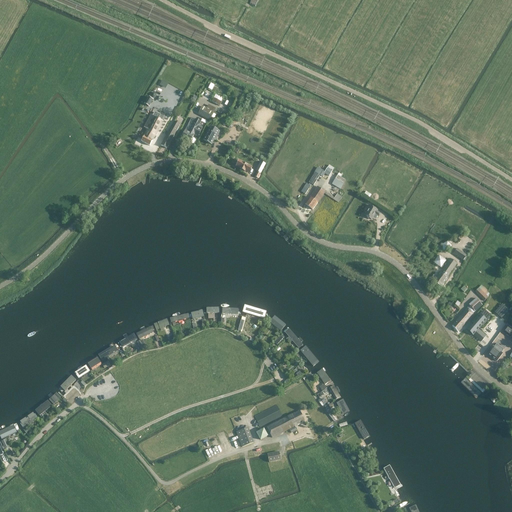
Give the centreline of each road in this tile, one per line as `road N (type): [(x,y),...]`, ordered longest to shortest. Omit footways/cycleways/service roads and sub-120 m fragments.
road 1 (unclassified): [(511,392),(476,366),(396,263),(309,235),(255,185),(206,164),(160,162),(130,174),(28,270),(0,286)]
road 2 (track): [(252,385),(121,436)]
